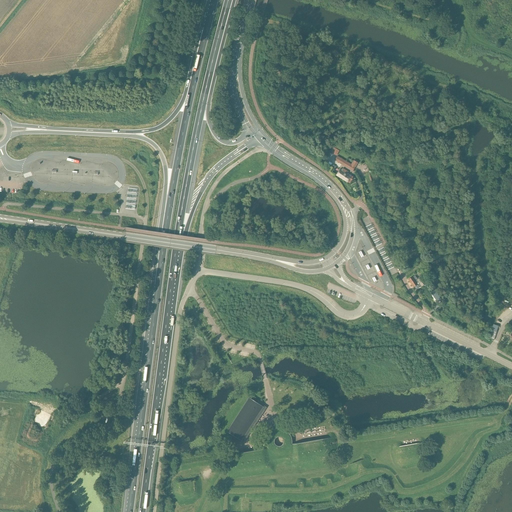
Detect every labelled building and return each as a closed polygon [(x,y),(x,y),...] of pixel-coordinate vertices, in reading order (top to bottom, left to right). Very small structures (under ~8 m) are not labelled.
[(345,161),(343,159),(337,156),(335,160),(353,171),(358,163),(353,160),(351,164),(345,161)] [(339,171),(339,172),(336,175),(347,182),(348,182),(350,183),(354,177),(346,172),(346,171),(343,169),(342,170),(340,169),(339,171)] [(412,277),(408,280),(413,287),(416,285),(417,284),(419,287),(421,286),(421,287),(428,282),(423,276),(418,280),(417,279),(415,275),(412,277)] [(436,292),(432,294),(437,302),(441,300),(437,292),(436,292)] [(263,407),(249,398),(227,431),(242,440),(263,407)] [(275,430),(273,431),(270,433),(269,435),(268,437),(267,438),(267,441),(267,444),(267,445),(268,448),(269,450),(270,452),(272,453),(275,455),(277,456),(280,456),(283,456),(286,455),(288,454),(290,452),(291,450),(292,449),(293,447),(293,446),(294,445),(294,442),(293,440),(293,437),(292,436),(291,434),(290,433),(288,431),(285,430),(281,429),(278,429),(275,430)]
